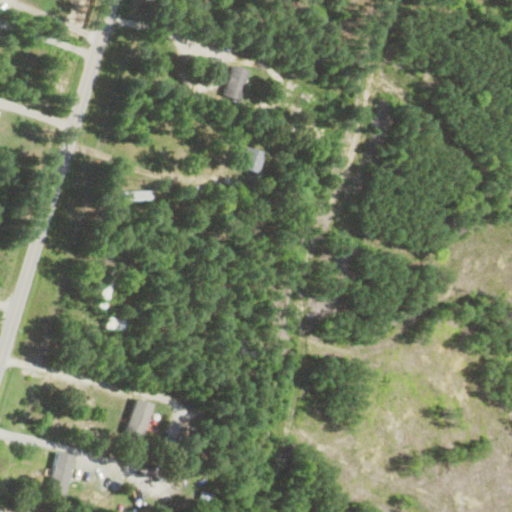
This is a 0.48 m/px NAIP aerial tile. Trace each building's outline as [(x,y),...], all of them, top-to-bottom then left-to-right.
[(220,96),(237,101),(246,70),(229,64),(220,96)] [(235,168),(255,173),(260,152),(241,147),(235,168)] [(112,269),(104,267),(95,309),(104,310),(112,269)] [(122,332),(125,317),(105,313),(102,329),(122,332)] [(123,433),(140,440),(155,403),(138,397),(123,433)]
